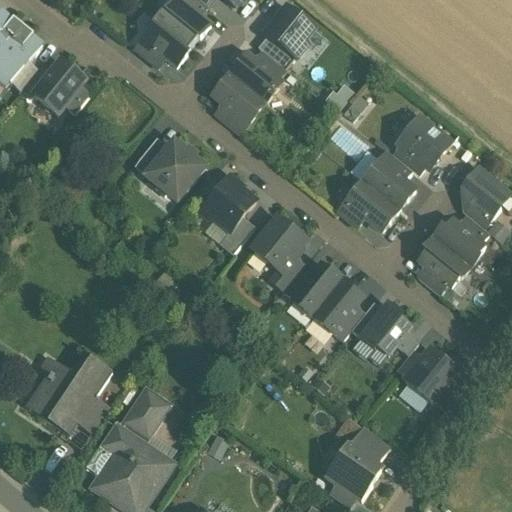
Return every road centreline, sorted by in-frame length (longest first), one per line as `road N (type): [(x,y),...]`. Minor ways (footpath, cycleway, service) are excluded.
road 1 (residential): [(387,275),(507,378),(431,481)]
road 2 (residential): [(185,108),(387,275)]
road 3 (track): [(309,0),(511,162)]
road 4 (residential): [(15,0),(88,55),(185,108)]
